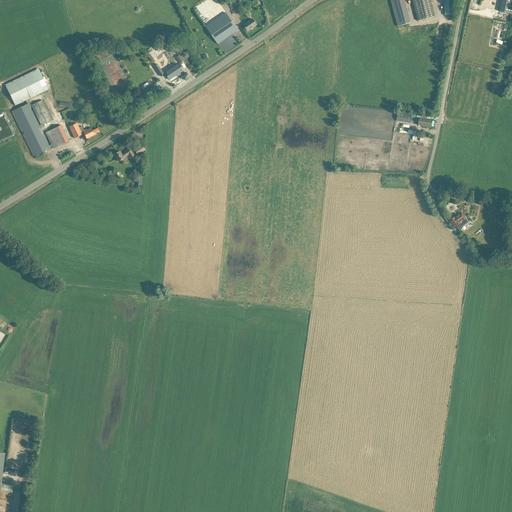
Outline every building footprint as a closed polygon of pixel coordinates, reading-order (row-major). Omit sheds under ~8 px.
[(413,23),(407,0),(392,0),(399,26),(413,23)] [(430,0),(412,0),(418,21),(435,17),(430,0)] [(454,15),(453,0),(444,0),(445,15),(454,15)] [(511,14),(511,0),(502,0),(500,12),(511,14)] [(371,7),(355,12),(358,21),(374,17),(373,12),(373,11),(372,11),(371,7)] [(496,11),(485,8),(480,7),(468,63),(483,66),(496,11)] [(206,27),(218,44),(238,30),(226,13),(206,27)] [(257,25),(254,21),(253,19),(244,26),(248,31),(257,25)] [(184,72),(181,68),(179,64),(166,73),(165,72),(163,73),(157,64),(154,67),(161,77),(164,74),(165,76),(166,75),(170,80),(176,75),(178,73),(179,75),(184,72)] [(26,100),(28,99),(48,90),(37,69),(5,85),(15,106),(26,100)] [(146,92),(150,98),(159,92),(155,86),(146,92)] [(39,126),(30,106),(31,106),(28,99),(26,100),(27,104),(17,109),(13,111),(35,156),(50,149),(50,148),(49,146),(40,128),(43,126),(42,124),(41,125),(39,126)] [(32,105),(41,125),(42,124),(52,120),(42,100),(32,105)] [(396,121),(411,123),(412,116),(398,113),(396,121)] [(420,118),(419,125),(421,126),(424,126),(426,127),(431,127),(433,120),(428,119),(420,118)] [(77,123),(69,127),(72,134),(74,138),(82,135),(81,133),(83,132),(83,131),(84,130),(82,126),(81,127),(79,128),(77,123)] [(68,141),(66,137),(61,125),(46,132),(51,145),(49,146),(50,148),(50,147),(52,146),(53,148),(68,141)] [(84,130),(83,131),(83,132),(86,139),(99,132),(97,129),(92,131),(91,128),(86,131),(86,129),(84,130)] [(114,154),(116,159),(118,161),(127,155),(129,158),(134,155),(130,148),(121,154),(119,151),(114,154)] [(453,219),(449,221),(455,228),(457,227),(459,229),(468,222),(465,219),(466,218),(462,213),(457,216),(456,216),(454,218),(453,218),(453,219)]
